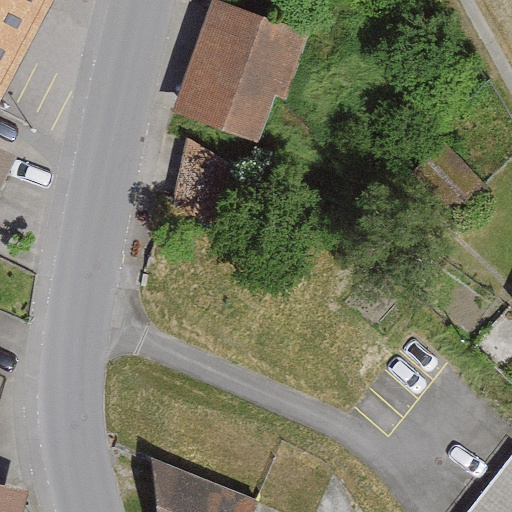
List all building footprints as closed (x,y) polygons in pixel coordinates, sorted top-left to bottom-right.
[(0,0),(0,98),(32,114),(89,0),(0,0)] [(308,29),(230,0),(212,0),(174,104),(268,139),(308,29)] [(0,231),(40,156),(0,134),(0,231)] [(0,240),(0,265),(9,248),(0,240)] [(511,511),(511,453),(465,511),(511,511)] [(255,511),(259,504),(194,478),(161,511),(255,511)] [(0,511),(25,511),(30,493),(0,485),(0,511)]
